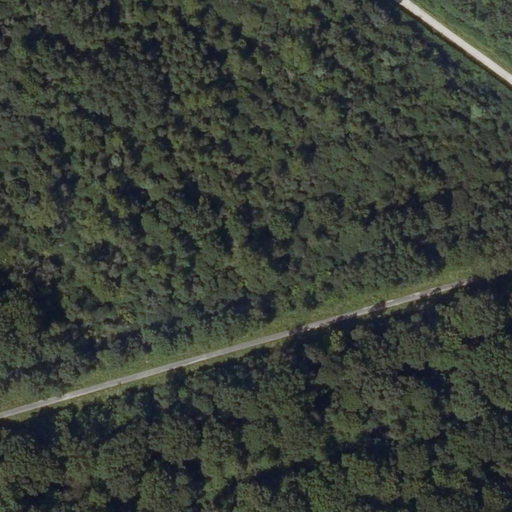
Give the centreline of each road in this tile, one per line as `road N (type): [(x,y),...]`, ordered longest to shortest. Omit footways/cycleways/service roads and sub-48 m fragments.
road 1 (track): [(511,267),(0,415)]
road 2 (track): [(398,0),(511,83)]
